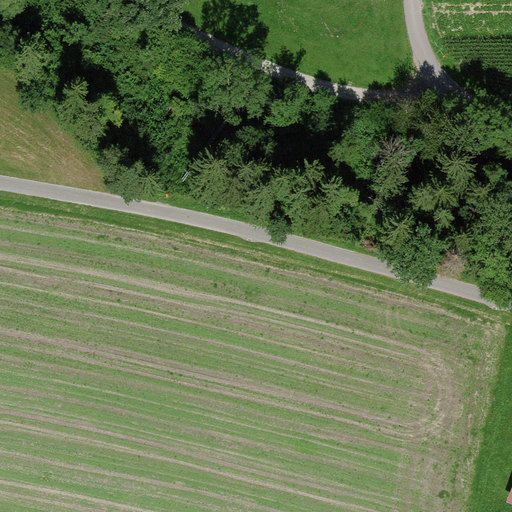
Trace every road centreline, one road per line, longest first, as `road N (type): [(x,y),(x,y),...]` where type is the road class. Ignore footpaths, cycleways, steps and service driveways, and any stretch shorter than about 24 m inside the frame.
road 1 (track): [(0,182),(116,197),(511,309)]
road 2 (track): [(449,98),(331,94),(118,0)]
road 3 (track): [(511,111),(449,98),(414,39),(409,0)]
